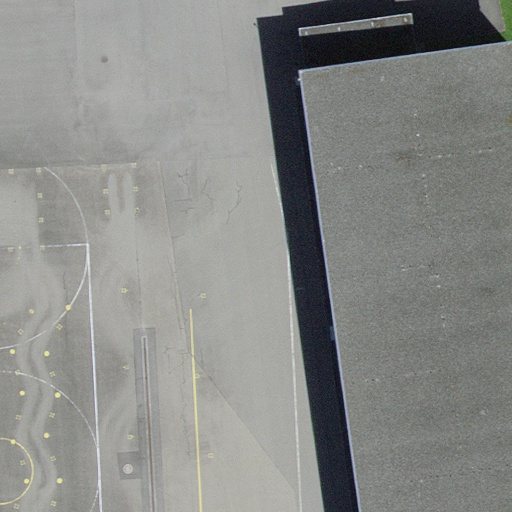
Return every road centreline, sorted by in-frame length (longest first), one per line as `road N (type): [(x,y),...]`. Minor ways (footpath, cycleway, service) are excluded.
road 1 (unknown): [(217,3),(303,511)]
road 2 (unknown): [(0,16),(124,5)]
